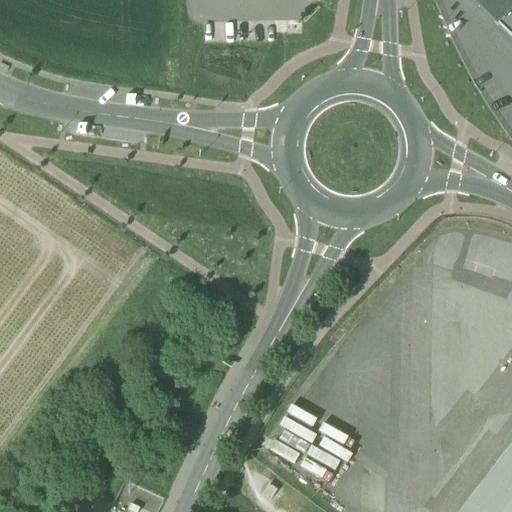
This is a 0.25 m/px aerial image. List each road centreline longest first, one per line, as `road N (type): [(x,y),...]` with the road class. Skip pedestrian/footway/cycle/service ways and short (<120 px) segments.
road 1 (secondary): [(333,218),(185,511)]
road 2 (residential): [(0,90),(74,113),(284,144)]
road 3 (unknown): [(427,0),(456,57),(511,104)]
